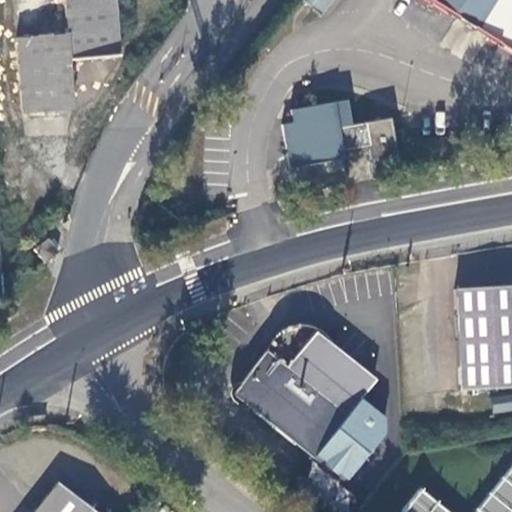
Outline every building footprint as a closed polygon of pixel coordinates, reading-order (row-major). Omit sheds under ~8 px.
[(112,0),(63,0),(65,36),(16,39),(21,113),(69,109),(66,59),(116,55),(112,0)] [(330,0),(298,0),(318,16),(330,0)] [(511,0),(426,0),(463,24),(480,35),(511,55),(511,0)] [(366,146),(373,178),(392,174),(398,173),(388,118),(336,129),(335,126),(348,123),(343,101),(288,111),(291,124),(280,126),(288,170),(341,160),(340,151),(366,146)] [(29,250),(38,263),(51,252),(43,240),(29,250)] [(511,286),(482,288),(453,290),(458,389),(511,385),(511,286)] [(312,455),(342,478),(380,430),(381,416),(357,397),(374,377),(315,327),(284,364),(265,347),(238,381),(240,398),(312,455)] [(511,511),(511,464),(472,511),(449,511),(419,488),(398,511),(511,511)] [(92,511),(56,483),(32,511),(92,511)]
